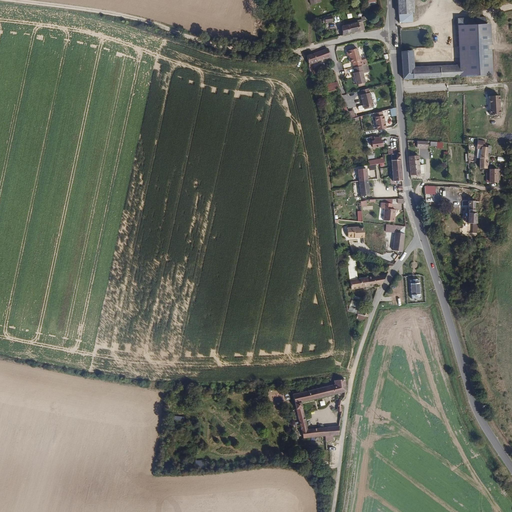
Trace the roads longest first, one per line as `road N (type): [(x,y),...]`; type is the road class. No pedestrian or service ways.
road 1 (track): [(319,50),(256,52),(107,14),(0,1)]
road 2 (unclassified): [(333,511),(358,354),(379,292),(422,236)]
road 3 (secondary): [(422,236),(474,404),(511,467)]
road 4 (secondary): [(393,31),(407,190),(422,236)]
